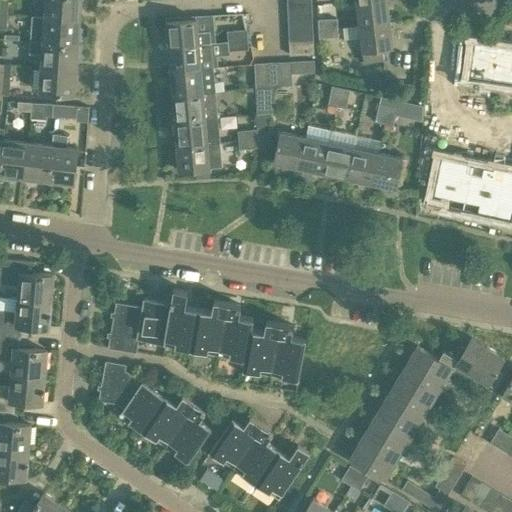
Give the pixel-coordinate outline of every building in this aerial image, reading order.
[(0,0),(0,15),(7,16),(8,0),(0,0)] [(78,21),(79,0),(45,0),(44,16),(44,18),(78,21)] [(358,27),(387,23),(384,0),(369,0),(355,2),(358,27)] [(287,19),(312,17),(311,5),(286,7),(287,19)] [(77,46),(78,21),(44,18),(44,16),(32,15),(30,42),(77,46)] [(288,31),(312,29),(312,17),(287,19),(288,31)] [(317,28),(338,27),(337,18),(317,19),(317,28)] [(197,31),(196,19),(165,22),(167,46),(210,42),(209,30),(197,31)] [(391,49),(387,23),(358,27),(362,64),(382,62),(380,50),(391,49)] [(338,27),(317,29),(318,38),(338,37),(338,27)] [(289,43),(313,41),(312,29),(288,31),(289,43)] [(228,40),(246,39),(246,30),(227,31),(228,40)] [(228,49),(247,48),(246,39),(228,40),(228,49)] [(290,56),(314,54),(313,41),(289,43),(290,56)] [(75,70),(76,60),(77,46),(30,42),(29,53),(42,54),(41,67),(75,70)] [(170,71),(213,68),(210,42),(167,46),(170,71)] [(472,44),(468,78),(491,81),(495,47),(472,44)] [(511,48),(495,47),(491,81),(511,83),(511,48)] [(281,86),(293,86),(292,73),(315,71),(314,60),(280,63),(281,86)] [(257,88),(269,87),(268,63),(255,64),(257,88)] [(258,114),(271,112),(277,87),(281,86),(280,63),(268,63),(269,87),(257,88),(258,114)] [(9,95),(11,65),(3,64),(2,77),(0,77),(0,88),(1,88),(0,95),(9,95)] [(73,94),(75,70),(41,67),(39,92),(73,94)] [(172,96),(215,93),(213,68),(170,71),(172,96)] [(336,106),(341,87),(331,85),(327,104),(336,106)] [(346,108),(350,89),(341,87),(336,106),(346,108)] [(174,120),(217,117),(215,93),(172,96),(174,120)] [(383,123),(389,97),(381,95),(375,121),(383,123)] [(511,105),(453,95),(450,110),(511,121),(511,105)] [(393,125),(399,99),(389,97),(383,123),(393,125)] [(30,111),(31,102),(17,101),(16,110),(30,111)] [(31,102),(30,111),(30,118),(46,120),(47,104),(31,102)] [(74,118),(75,106),(51,104),(50,116),(74,118)] [(176,145),(220,141),(217,117),(174,120),(176,145)] [(238,139),(257,138),(256,129),(237,131),(238,139)] [(298,168),(305,137),(280,132),(273,163),(298,168)] [(66,147),(67,135),(54,134),(53,146),(50,145),(46,179),(71,182),(75,148),(66,147)] [(321,173),(328,142),(305,137),(298,168),(321,173)] [(239,149),(258,147),(257,138),(238,139),(239,149)] [(0,173),(21,176),(25,142),(0,139),(0,143),(0,173)] [(195,170),(210,168),(222,167),(220,141),(176,145),(179,171),(195,170)] [(46,179),(50,145),(25,142),(21,176),(46,179)] [(346,179),(353,148),(328,142),(321,173),(346,179)] [(370,184),(377,153),(353,148),(346,179),(370,184)] [(394,189),(401,158),(377,153),(370,184),(394,189)] [(511,172),(439,157),(430,196),(461,203),(460,210),(511,221),(511,172)] [(210,168),(195,170),(196,180),(210,179),(210,168)] [(50,301),(53,274),(25,271),(26,262),(1,259),(0,269),(0,282),(19,285),(18,298),(50,301)] [(188,348),(195,309),(185,307),(187,292),(173,290),(170,305),(163,344),(188,348)] [(47,328),(50,301),(18,298),(16,313),(0,311),(0,333),(20,336),(21,326),(47,328)] [(195,309),(188,348),(244,358),(251,319),(239,317),(241,305),(213,299),(211,311),(195,309)] [(163,344),(170,305),(143,300),(141,308),(137,339),(163,344)] [(114,303),(111,318),(125,320),(127,305),(114,303)] [(119,350),(135,353),(137,339),(141,308),(127,305),(125,320),(122,335),(119,350)] [(111,318),(108,333),(122,335),(125,320),(111,318)] [(251,319),(244,358),(242,368),(298,378),(305,340),(291,338),(293,327),(265,322),(263,332),(251,330),(253,319),(251,319)] [(329,348),(360,349),(361,324),(330,323),(329,348)] [(43,376),(46,351),(19,348),(20,336),(0,333),(0,359),(13,361),(12,373),(43,376)] [(106,348),(119,350),(122,335),(108,333),(106,348)] [(496,370),(503,359),(471,339),(458,360),(444,351),(438,360),(417,347),(404,369),(436,389),(450,366),(454,369),(456,365),(494,388),(502,374),(496,370)] [(122,408),(138,385),(122,375),(123,366),(103,362),(97,400),(115,404),(122,408)] [(423,411),(436,389),(404,369),(390,391),(423,411)] [(40,403),(43,376),(12,373),(10,388),(0,386),(0,410),(3,411),(13,412),(14,401),(40,403)] [(511,402),(511,378),(502,396),(511,402)] [(139,431),(161,397),(140,383),(138,385),(122,408),(116,416),(139,431)] [(409,433),(423,411),(390,391),(376,414),(409,433)] [(174,406),(161,397),(139,431),(162,446),(190,404),(180,398),(174,406)] [(186,462),(208,430),(197,422),(203,413),(190,404),(162,446),(186,462)] [(3,411),(0,410),(0,448),(27,451),(29,426),(2,423),(3,411)] [(395,456),(409,433),(376,414),(363,436),(395,456)] [(242,427),(230,419),(208,452),(230,467),(257,427),(247,420),(242,427)] [(253,483),(275,450),(265,443),(270,435),(257,427),(230,467),(253,483)] [(499,450),(507,436),(498,430),(489,444),(499,450)] [(382,478),(395,456),(363,436),(349,458),(382,478)] [(511,438),(507,436),(499,450),(511,458),(511,438)] [(276,498),(306,454),(296,446),(288,458),(275,450),(253,483),(276,498)] [(27,451),(0,448),(0,475),(24,478),(27,451)] [(452,457),(449,463),(462,471),(466,465),(452,457)] [(449,463),(445,469),(458,477),(462,471),(449,463)] [(350,485),(359,470),(349,465),(340,479),(350,485)] [(217,487),(223,477),(207,466),(200,476),(217,487)] [(445,469),(441,474),(455,483),(458,477),(445,469)] [(358,490),(367,475),(359,470),(350,485),(358,490)] [(441,474),(437,480),(451,489),(455,483),(441,474)] [(469,502),(481,483),(470,477),(459,496),(469,502)] [(438,489),(447,495),(451,489),(437,480),(434,486),(438,489)] [(402,489),(406,492),(411,484),(407,481),(402,489)] [(479,508),(490,489),(481,483),(469,502),(479,508)] [(406,492),(411,494),(415,487),(411,484),(406,492)] [(415,487),(411,494),(415,497),(420,489),(415,487)] [(415,497),(419,500),(424,492),(420,489),(415,497)] [(433,497),(428,505),(437,511),(447,495),(438,489),(433,497)] [(485,511),(489,511),(500,495),(490,489),(479,508),(485,511)] [(391,491),(383,505),(392,510),(400,496),(391,491)] [(419,500),(424,503),(429,495),(424,492),(419,500)] [(61,511),(64,508),(43,494),(30,511),(20,511),(17,510),(15,511),(61,511)] [(433,497),(429,495),(424,503),(428,505),(433,497)] [(511,511),(511,501),(500,495),(489,511),(511,511)] [(403,511),(409,501),(400,496),(392,510),(394,511),(403,511)] [(333,511),(312,499),(304,511),(333,511)]
